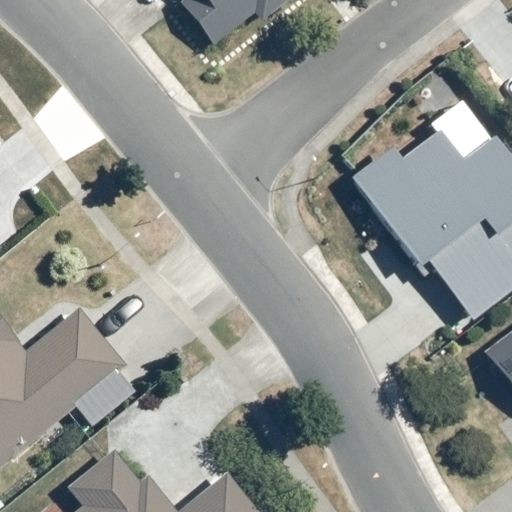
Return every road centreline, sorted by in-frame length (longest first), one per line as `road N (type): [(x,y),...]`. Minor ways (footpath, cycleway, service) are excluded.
road 1 (residential): [(402,511),(302,320),(198,189)]
road 2 (residential): [(441,0),(198,189)]
road 3 (residential): [(198,189),(93,58),(28,0)]
